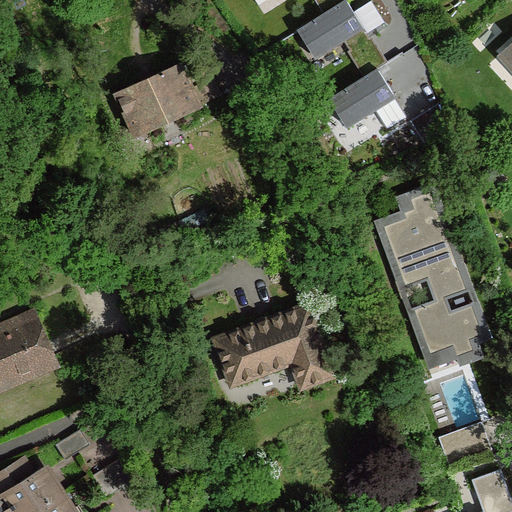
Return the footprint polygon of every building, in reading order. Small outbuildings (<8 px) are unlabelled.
[(347,0),(346,0),(296,31),(315,61),(366,30),(347,0)] [(181,64),(118,93),(138,136),(201,107),(181,64)] [(380,67),(329,98),(347,128),(398,97),(380,67)] [(374,220),(432,375),(495,351),(432,182),(394,197),(399,211),(374,220)] [(309,296),(212,332),(230,380),(291,357),(300,382),(336,369),(309,296)] [(36,312),(0,327),(0,376),(12,371),(15,375),(57,358),(36,312)] [(484,420),(439,436),(450,467),(496,451),(484,420)] [(91,443),(82,429),(57,444),(67,459),(79,451),(91,443)] [(142,482),(126,455),(110,465),(127,492),(142,482)] [(0,484),(4,491),(33,473),(24,458),(0,473),(0,484)] [(35,511),(64,493),(46,465),(33,473),(4,491),(0,493),(0,511),(9,511),(17,507),(19,511),(35,511)] [(511,498),(499,467),(471,479),(484,511),(504,511),(511,509),(511,498)] [(75,511),(64,493),(35,511),(75,511)]
